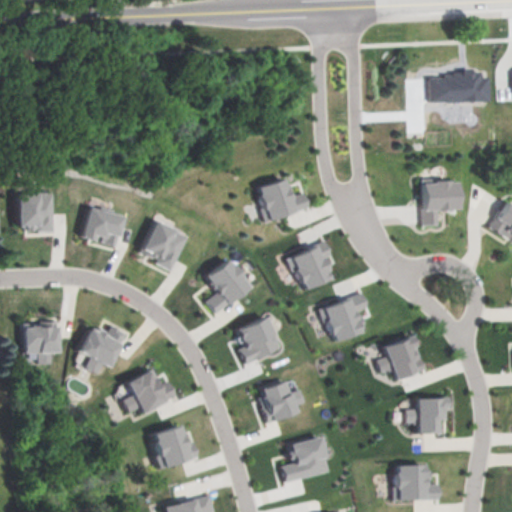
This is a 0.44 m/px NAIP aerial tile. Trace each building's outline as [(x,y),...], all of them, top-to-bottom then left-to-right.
[(424,77),(484,76),(485,100),(424,101),(424,77)] [(252,186),(279,176),(286,195),(299,190),(305,205),(261,222),(255,207),(257,206),(252,193),(254,192),(252,186)] [(416,182),(449,181),(450,207),(434,207),(435,223),(418,224),(416,182)] [(13,193),(49,192),(50,229),(31,229),(31,227),(20,228),(20,223),(14,224),(13,193)] [(500,200),(511,207),(511,205),(511,243),(484,226),(500,200)] [(84,204),(121,215),(112,245),(96,240),(97,235),(92,234),(91,240),(75,235),(84,204)] [(151,219),(184,235),(167,270),(151,262),(154,257),(150,255),(149,258),(135,251),(151,219)] [(282,257),(321,239),(328,253),(321,256),(327,269),(323,271),(326,276),(300,288),(296,280),(293,282),(282,257)] [(200,275),(224,257),(246,285),(209,313),(199,300),(212,291),(200,275)] [(316,307),(359,291),(364,305),(354,309),(361,328),(329,340),(316,307)] [(231,328),(260,315),(274,346),(239,362),(233,347),(239,345),(231,328)] [(86,326),(93,330),(94,328),(102,333),(107,323),(123,332),(104,367),(97,363),(91,373),(79,366),(84,355),(73,349),(86,326)] [(17,326),(54,324),(55,350),(46,351),(47,363),(33,363),(32,350),(19,351),(17,326)] [(371,359),(381,355),(378,345),(407,335),(419,368),(390,379),(386,369),(376,372),(371,359)] [(123,411),(134,406),(137,413),(172,394),(163,378),(155,382),(147,367),(120,381),(126,393),(116,398),(123,411)] [(255,388),(281,378),(286,391),(295,388),(300,402),(291,405),(293,411),(262,423),(256,406),(258,405),(254,395),(257,394),(255,388)] [(399,407),(412,407),(412,397),(441,397),(441,418),(435,418),(435,431),(411,431),(411,421),(399,421),(399,407)] [(148,432),(174,424),(177,433),(182,432),(185,442),(189,440),(194,455),(155,467),(151,454),(153,453),(148,439),(150,439),(148,432)] [(280,481),(326,469),(316,434),(284,443),(286,450),(281,451),(283,459),(288,458),(289,462),(276,466),(280,481)] [(389,463),(420,462),(421,483),(434,483),(435,497),(388,498),(387,484),(390,484),(389,463)] [(161,511),(160,505),(206,494),(210,510),(203,511),(161,511)]
